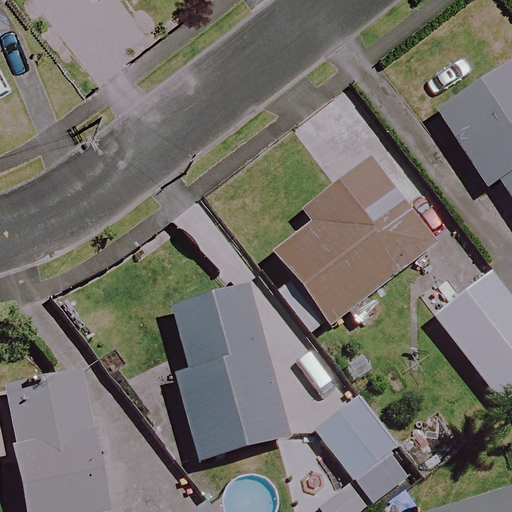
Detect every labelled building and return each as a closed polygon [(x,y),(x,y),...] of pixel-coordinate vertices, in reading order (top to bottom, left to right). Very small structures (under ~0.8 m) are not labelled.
[(511,68),(434,119),(483,195),(496,187),(511,211),(511,68)] [(270,261),(289,285),(272,297),(308,344),(324,331),(327,334),(432,253),(408,221),(376,245),(357,220),(388,196),(368,169),(298,223),(306,233),(270,261)] [(511,401),(511,312),(487,279),(431,322),(500,411),(511,401)] [(245,293),(170,314),(189,378),(169,384),(194,471),(289,443),(245,293)] [(19,464),(10,467),(19,511),(103,511),(75,383),(5,398),(19,464)] [(393,456),(358,406),(314,437),(348,486),(393,456)] [(511,511),(511,491),(451,511),(511,511)]
